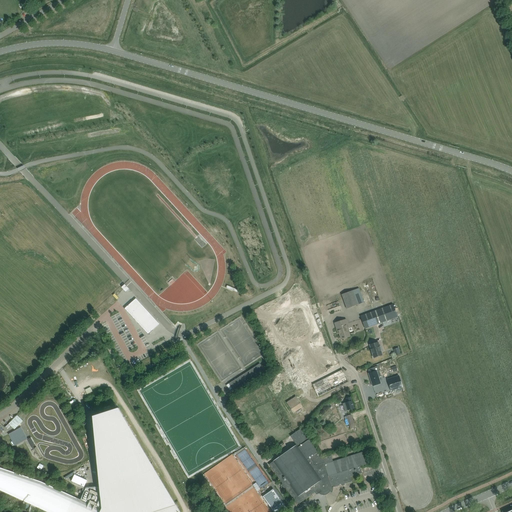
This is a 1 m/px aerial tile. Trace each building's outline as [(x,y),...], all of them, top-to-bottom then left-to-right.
[(287,258),(289,265),(298,262),(296,255),(287,258)] [(347,309),(351,307),(365,303),(359,288),(342,294),(347,309)] [(136,298),(125,309),(148,334),(159,324),(136,298)] [(365,314),(360,316),(362,319),(364,327),(365,328),(367,327),(382,322),(384,326),(390,323),(389,320),(397,317),(394,308),(396,308),(395,305),(393,305),(393,304),(365,314)] [(286,342),(288,348),(313,340),(303,311),(277,320),(284,342),(286,342)] [(341,339),(350,337),(346,324),(347,324),(346,320),(335,323),(337,331),(338,331),(341,339)] [(370,345),(374,358),(382,355),(381,351),(382,350),(381,346),(380,347),(378,342),(370,345)] [(331,356),(335,364),(340,361),(337,353),(331,356)] [(99,357),(105,369),(110,366),(104,354),(99,357)] [(299,362),(291,366),(298,383),(302,381),(305,386),(308,385),(299,362)] [(318,362),(311,365),(315,373),(322,371),(318,362)] [(240,376),(230,383),(229,384),(235,393),(265,373),(259,363),(240,376)] [(381,383),(379,377),(381,376),(379,370),(377,366),(368,370),(369,373),(373,386),(381,383)] [(342,369),(313,385),(319,396),(348,381),(342,369)] [(399,375),(387,379),(391,391),(402,387),(399,375)] [(296,397),(287,403),(294,413),(302,407),(296,397)] [(345,403),(342,404),(345,411),(348,410),(349,410),(354,409),(350,397),(346,398),(348,402),(345,403)] [(0,490),(47,511),(180,511),(155,469),(148,457),(119,408),(93,417),(100,486),(86,487),(80,500),(37,480),(0,467),(0,490)] [(5,427),(7,429),(11,426),(14,429),(23,421),(17,415),(5,427)] [(351,415),(346,416),(350,429),(355,427),(351,415)] [(21,428),(10,434),(16,446),(27,441),(27,440),(25,437),(21,428)] [(273,461),(269,464),(282,484),(281,484),(284,489),(285,488),(297,505),(315,492),(316,494),(319,493),(321,494),(322,495),(324,495),(326,495),(327,494),(328,493),(329,492),(330,491),(332,492),(333,490),(333,489),(333,487),(342,484),(342,486),(345,485),(344,484),(352,481),(350,476),(362,473),(360,466),(367,464),(363,452),(330,462),(329,456),(331,456),(331,455),(322,458),(318,452),(309,439),(309,440),(301,429),(290,436),(297,445),(273,461)] [(34,448),(40,458),(43,456),(37,447),(36,447),(31,437),(27,439),(33,449),(34,448)] [(269,447),(276,442),(275,441),(273,438),(268,442),(266,443),(269,447)] [(64,478),(65,480),(76,474),(75,472),(64,478)] [(74,476),(72,482),(85,487),(87,481),(74,476)] [(272,492),(266,497),(274,509),(275,508),(276,510),(275,510),(276,511),(279,511),(286,507),(273,489),(271,491),(272,492)]
